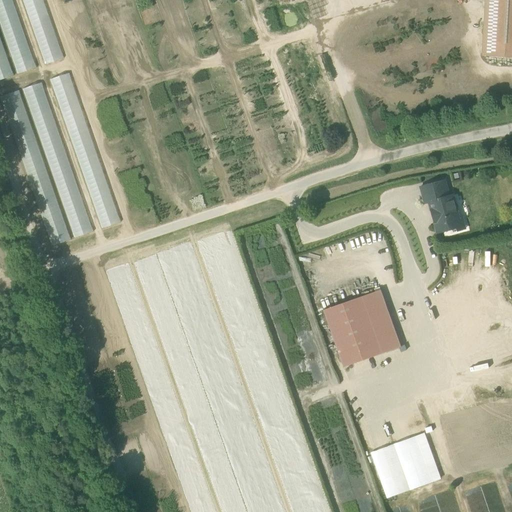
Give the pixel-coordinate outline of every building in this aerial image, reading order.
[(32,70),(11,0),(0,0),(0,31),(12,75),(32,70)] [(60,60),(42,0),(21,0),(41,65),(60,60)] [(511,0),(486,0),(483,54),(511,56),(511,0)] [(0,79),(11,76),(0,41),(0,79)] [(117,224),(73,72),(53,77),(97,229),(117,224)] [(89,234),(45,81),(27,87),(70,239),(89,234)] [(50,246),(69,240),(20,89),(2,95),(50,246)] [(421,187),(423,195),(446,188),(444,181),(421,187)] [(435,222),(438,233),(456,227),(457,231),(465,229),(462,217),(458,218),(452,195),(448,196),(446,188),(423,195),(425,203),(429,202),(431,210),(434,212),(436,219),(435,222)] [(380,290),(362,296),(378,342),(396,335),(380,290)] [(377,342),(378,342),(362,296),(323,310),(339,355),(377,342)] [(378,342),(377,342),(381,354),(401,347),(396,335),(378,342)] [(344,367),(381,354),(377,342),(339,355),(344,367)] [(416,437),(433,483),(441,479),(425,434),(416,437)] [(393,445),(409,491),(433,483),(416,437),(393,445)] [(393,445),(370,453),(387,499),(409,491),(393,445)] [(435,511),(429,495),(392,507),(393,511),(435,511)]
